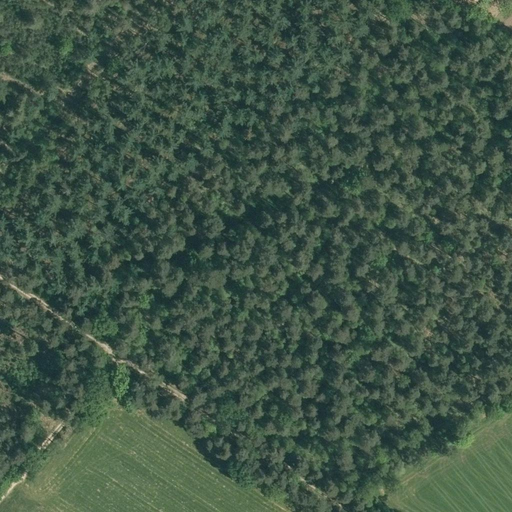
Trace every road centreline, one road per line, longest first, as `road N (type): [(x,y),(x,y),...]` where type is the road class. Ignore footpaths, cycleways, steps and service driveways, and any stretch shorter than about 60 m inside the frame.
road 1 (track): [(363,511),(0,267)]
road 2 (track): [(0,489),(122,347)]
